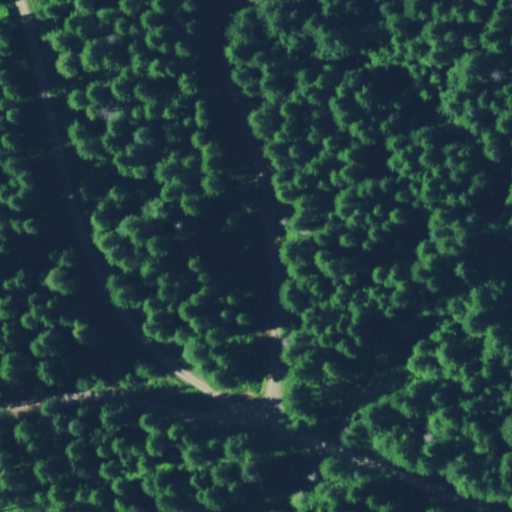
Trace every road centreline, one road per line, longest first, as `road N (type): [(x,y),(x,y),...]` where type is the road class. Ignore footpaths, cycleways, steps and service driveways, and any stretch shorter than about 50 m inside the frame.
road 1 (track): [(237,0),(229,61),(272,195),(284,268),(275,393),(247,409),(176,361),(144,331),(117,288),(75,191),(22,0)]
road 2 (residential): [(0,395),(247,409),(511,493)]
road 3 (track): [(442,474),(492,387),(511,378)]
